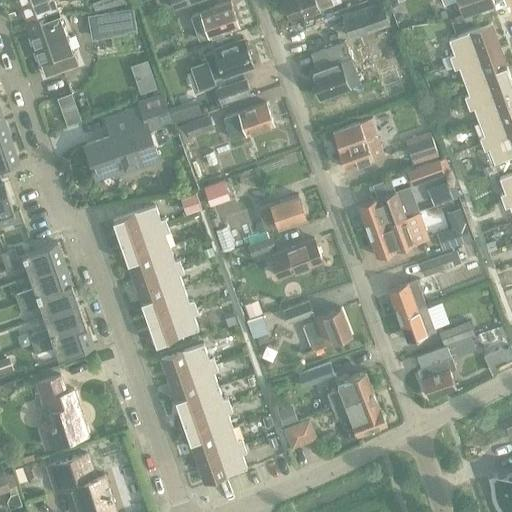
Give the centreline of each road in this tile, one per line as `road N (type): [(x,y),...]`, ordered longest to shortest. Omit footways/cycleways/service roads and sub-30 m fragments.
road 1 (residential): [(180,511),(88,228),(62,203),(0,17)]
road 2 (residential): [(417,429),(258,0)]
road 3 (residential): [(228,511),(417,429)]
